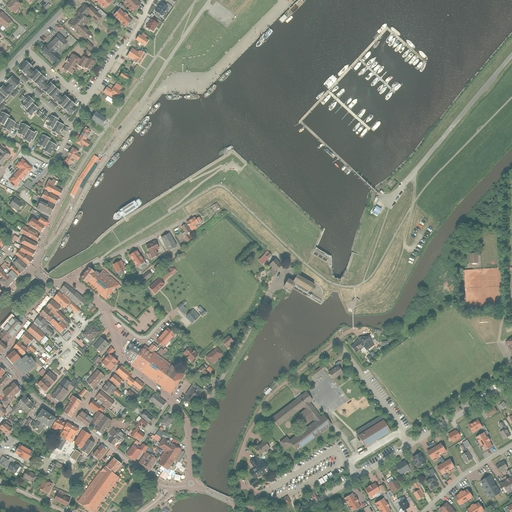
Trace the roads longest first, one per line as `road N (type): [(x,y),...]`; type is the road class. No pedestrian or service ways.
road 1 (residential): [(184,428),(267,289)]
road 2 (residential): [(62,276),(193,212)]
road 3 (residential): [(28,265),(92,141)]
road 4 (residential): [(294,511),(404,442)]
road 5 (residential): [(404,442),(334,337)]
road 6 (residential): [(80,99),(47,162),(0,135)]
road 7 (residential): [(404,442),(511,378)]
road 8 (residential): [(148,0),(80,99)]
road 9 (residential): [(416,511),(460,471),(511,440)]
